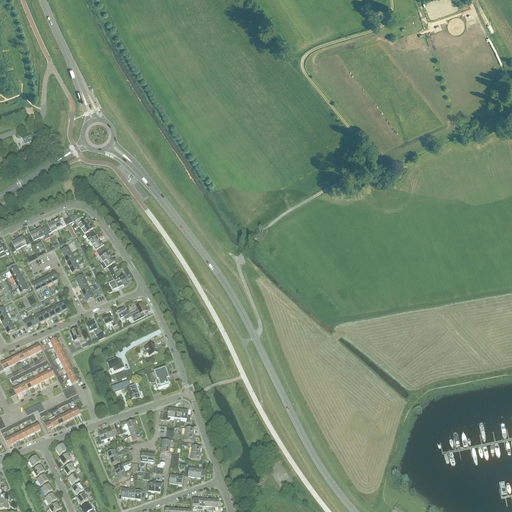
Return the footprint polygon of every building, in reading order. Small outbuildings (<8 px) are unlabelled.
[(31,133),(21,137),(24,144),(34,140),(31,133)] [(29,155),(26,146),(22,148),(23,153),(18,155),(19,158),(29,155)] [(137,184),(134,186),(144,199),(147,197),(137,184)] [(82,230),(89,225),(83,217),(80,219),(78,216),(73,216),(70,218),(73,222),(75,221),(82,230)] [(63,218),(54,223),(58,231),(66,226),(69,224),(73,222),(70,218),(64,221),(63,218)] [(54,223),(45,227),(49,235),(58,231),(54,223)] [(70,234),(72,237),(75,235),(73,232),(74,232),(69,224),(66,226),(70,234)] [(89,225),(82,230),(87,239),(94,234),(89,225)] [(49,235),(45,227),(36,232),(40,240),(44,238),(45,240),(50,238),(48,235),(49,235)] [(36,232),(27,236),(31,244),(40,240),(36,232)] [(100,242),(94,234),(87,239),(93,247),(100,242)] [(31,244),(27,236),(18,241),(22,249),(31,244)] [(22,249),(18,241),(9,246),(12,253),(22,249)] [(100,242),(93,247),(98,255),(105,250),(100,242)] [(64,257),(71,254),(68,248),(61,252),(64,257)] [(105,250),(98,255),(104,263),(111,258),(105,250)] [(74,260),(71,254),(64,257),(67,263),(74,260)] [(117,267),(111,258),(104,263),(101,265),(104,270),(107,268),(110,272),(113,269),(117,267)] [(77,265),(74,260),(67,263),(70,269),(77,265)] [(80,271),(77,265),(70,269),(73,275),(80,271)] [(12,278),(19,274),(17,269),(9,272),(12,278)] [(113,269),(110,272),(114,282),(118,290),(127,285),(126,282),(129,280),(127,275),(123,277),(117,281),(116,278),(117,277),(113,269)] [(19,274),(12,278),(15,283),(22,280),(19,274)] [(55,274),(49,277),(53,284),(59,281),(55,274)] [(79,286),(85,282),(83,276),(76,280),(79,286)] [(53,284),(49,277),(44,280),(47,287),(53,284)] [(25,285),(22,280),(15,283),(18,289),(25,285)] [(44,280),(38,283),(42,289),(47,287),(44,280)] [(88,288),(85,282),(79,286),(81,291),(88,288)] [(114,282),(105,287),(109,294),(118,290),(114,282)] [(42,289),(38,283),(32,285),(36,292),(42,289)] [(25,285),(18,289),(21,295),(28,291),(25,285)] [(91,293),(88,288),(81,291),(84,297),(91,293)] [(91,293),(84,297),(87,303),(94,299),(91,293)] [(18,312),(30,306),(26,296),(20,299),(23,304),(20,305),(18,300),(13,302),(18,312)] [(64,304),(58,307),(61,314),(67,311),(64,304)] [(133,309),(135,313),(138,311),(140,315),(146,312),(142,304),(136,307),(133,309)] [(61,314),(58,307),(52,309),(56,316),(61,314)] [(56,316),(52,309),(47,312),(50,319),(56,316)] [(122,323),(132,318),(129,312),(126,314),(124,310),(117,313),(122,323)] [(47,312),(41,315),(45,322),(50,319),(47,312)] [(9,320),(6,315),(0,317),(0,319),(2,324),(9,320)] [(45,322),(41,315),(35,318),(39,325),(45,322)] [(116,319),(112,321),(110,316),(103,319),(105,326),(111,323),(113,327),(119,325),(116,319)] [(35,318),(30,321),(33,328),(39,325),(35,318)] [(9,320),(2,324),(5,329),(12,326),(9,320)] [(33,328),(30,321),(24,324),(27,331),(33,328)] [(90,333),(93,331),(95,336),(96,336),(99,341),(105,338),(101,329),(98,331),(97,330),(94,323),(87,326),(90,333)] [(15,332),(12,326),(5,329),(8,335),(15,332)] [(77,330),(70,333),(74,342),(79,340),(81,344),(83,349),(88,346),(86,342),(82,332),(81,332),(83,335),(80,337),(77,330)] [(53,348),(59,345),(56,339),(50,342),(53,348)] [(42,351),(39,345),(33,348),(36,354),(42,351)] [(59,345),(53,348),(56,353),(62,350),(59,345)] [(143,351),(145,350),(146,354),(148,353),(149,357),(158,353),(154,345),(147,347),(147,346),(141,348),(143,351)] [(36,354),(33,348),(28,351),(31,357),(36,354)] [(62,350),(56,353),(58,359),(65,355),(62,350)] [(31,357),(28,351),(23,353),(26,360),(31,357)] [(26,360),(23,353),(17,356),(20,362),(26,360)] [(65,355),(58,359),(61,364),(67,361),(65,355)] [(17,356),(12,359),(15,365),(16,367),(21,364),(20,362),(17,356)] [(116,358),(107,363),(110,370),(113,368),(115,372),(124,367),(121,360),(118,362),(116,358)] [(15,365),(12,359),(6,362),(9,368),(15,365)] [(70,366),(67,361),(61,364),(64,369),(70,366)] [(9,368),(6,362),(1,364),(1,365),(0,365),(0,372),(4,371),(9,368)] [(73,372),(70,366),(64,369),(66,375),(73,372)] [(163,369),(163,370),(154,373),(157,381),(155,381),(158,390),(169,386),(165,374),(169,373),(167,368),(163,369)] [(149,374),(152,373),(150,370),(147,371),(144,372),(145,375),(146,375),(149,383),(152,382),(149,374)] [(52,371),(45,374),(48,380),(55,377),(52,371)] [(131,371),(119,376),(121,380),(128,377),(129,378),(134,376),(131,371)] [(73,372),(66,375),(68,377),(65,379),(67,381),(69,380),(75,377),(73,372)] [(41,376),(35,379),(38,385),(44,382),(41,376)] [(75,377),(69,380),(72,386),(78,383),(75,377)] [(35,379),(30,381),(33,388),(38,385),(35,379)] [(30,381),(24,384),(27,391),(33,388),(30,381)] [(140,397),(136,386),(131,387),(129,381),(112,387),(114,393),(125,390),(126,393),(128,392),(131,400),(136,399),(140,397)] [(24,384),(19,387),(22,393),(27,391),(24,384)] [(19,387),(14,390),(16,395),(17,396),(22,393),(19,387)] [(78,409),(72,411),(75,418),(81,415),(79,412),(78,409)] [(174,419),(175,410),(169,409),(169,412),(164,411),(164,413),(161,413),(160,420),(168,421),(169,421),(170,420),(171,418),(174,419)] [(72,411),(67,414),(70,421),(75,418),(72,411)] [(182,411),(181,419),(187,420),(187,423),(190,423),(191,415),(188,415),(188,411),(182,411)] [(64,423),(59,413),(56,414),(59,418),(56,420),(59,426),(64,423)] [(70,421),(67,414),(61,417),(59,413),(64,423),(70,421)] [(59,426),(56,420),(51,422),(54,429),(59,426)] [(54,429),(51,422),(48,424),(46,421),(44,422),(48,431),(54,429)] [(129,430),(137,427),(135,421),(127,424),(129,430)] [(33,427),(36,433),(41,430),(38,424),(33,427)] [(36,433),(33,427),(27,430),(30,436),(36,433)] [(137,427),(129,430),(131,436),(139,434),(137,427)] [(30,436),(27,430),(22,433),(25,439),(30,436)] [(107,440),(108,442),(110,442),(110,439),(113,438),(113,437),(116,437),(114,430),(111,431),(111,430),(104,432),(107,440)] [(107,440),(104,432),(98,434),(99,437),(97,438),(99,445),(104,443),(104,441),(107,440)] [(25,439),(22,433),(16,435),(20,441),(25,439)] [(139,434),(131,436),(133,442),(130,443),(131,446),(138,444),(138,441),(141,440),(139,434)] [(20,441),(16,435),(11,438),(14,444),(20,441)] [(14,444),(11,438),(6,441),(9,447),(14,444)] [(63,444),(56,450),(60,456),(60,455),(62,458),(67,454),(69,453),(67,450),(63,444)] [(115,451),(106,454),(109,460),(117,457),(119,456),(118,453),(116,454),(115,451)] [(62,458),(59,459),(64,465),(66,468),(71,464),(72,464),(73,463),(71,460),(67,454),(62,458)] [(137,472),(140,472),(140,468),(142,468),(143,467),(144,467),(145,466),(145,465),(145,464),(145,463),(147,463),(148,454),(142,454),(140,465),(138,465),(137,472)] [(31,468),(33,471),(40,466),(38,464),(40,462),(36,456),(29,462),(33,467),(31,468)] [(117,457),(109,460),(111,466),(119,463),(117,457)] [(114,469),(117,476),(125,472),(123,467),(131,464),(130,461),(116,466),(117,468),(114,469)] [(66,468),(64,469),(68,475),(70,478),(76,474),(81,471),(79,468),(76,470),(72,464),(71,464),(66,468)] [(36,478),(37,480),(44,475),(42,473),(45,471),(40,466),(33,471),(37,477),(36,478)] [(194,478),(196,470),(189,469),(189,468),(186,467),(185,477),(188,477),(188,478),(194,478)] [(127,479),(125,472),(117,476),(119,482),(127,479)] [(70,478),(68,479),(73,485),(75,488),(80,484),(82,483),(80,480),(76,474),(70,478)] [(39,487),(41,490),(48,485),(46,482),(49,481),(44,475),(37,480),(37,481),(41,486),(39,487)] [(75,488),(72,489),(77,495),(79,497),(84,494),(91,489),(90,487),(85,491),(84,490),(80,484),(75,488)] [(41,490),(45,496),(51,492),(53,490),(49,485),(48,485),(41,490)] [(123,494),(122,498),(128,499),(129,490),(123,489),(124,487),(120,487),(119,494),(123,494)] [(48,506),(50,509),(56,504),(55,501),(57,500),(53,494),(52,494),(51,492),(45,496),(44,497),(46,499),(45,500),(49,505),(48,506)] [(81,505),(83,507),(88,503),(88,504),(90,502),(89,500),(84,494),(79,497),(77,499),(81,505)] [(59,511),(61,509),(57,503),(56,504),(50,509),(49,509),(51,511),(59,511)] [(83,507),(81,509),(83,511),(94,511),(88,504),(88,503),(83,507)]
